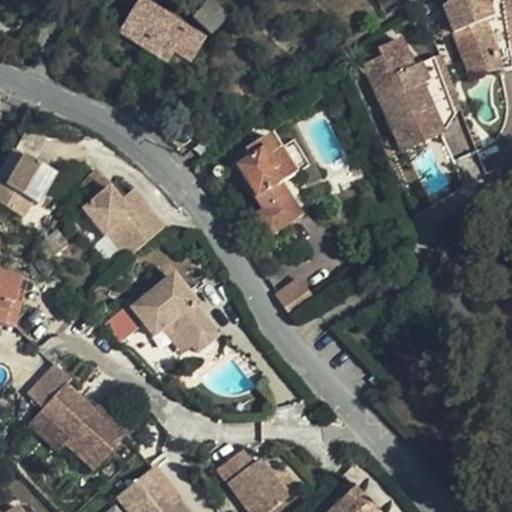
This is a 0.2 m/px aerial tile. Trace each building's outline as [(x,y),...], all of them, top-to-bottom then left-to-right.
[(204,40),(138,0),(117,33),(165,64),(172,54),(189,64),(204,40)] [(449,42),(463,75),(492,62),(478,28),(485,23),(478,9),(474,0),(450,0),(435,9),(449,42)] [(492,62),(496,70),(511,63),(511,44),(502,0),(497,0),(478,9),(485,23),(478,28),(492,62)] [(226,18),(208,1),(193,19),(210,34),(226,18)] [(430,91),(420,69),(413,71),(400,44),(377,55),(380,61),(364,69),(394,136),(408,130),(412,138),(437,127),(422,95),(430,91)] [(442,139),(457,111),(446,81),(436,62),(420,69),(430,91),(422,95),(437,127),(442,139)] [(492,62),(463,75),(466,84),(496,70),(492,62)] [(199,141),(179,122),(167,134),(186,153),(199,141)] [(403,156),(442,139),(437,127),(412,138),(408,130),(394,136),(403,156)] [(295,173),(279,149),(276,151),(267,137),(243,151),(247,158),(234,168),(261,211),(252,217),(265,238),(300,215),(279,185),(295,173)] [(22,160),(5,188),(0,185),(0,207),(20,219),(28,206),(34,208),(51,176),(22,160)] [(135,252),(162,230),(132,194),(119,204),(109,193),(83,214),(105,240),(108,238),(117,230),(135,252)] [(108,238),(126,259),(135,252),(117,230),(108,238)] [(0,326),(12,330),(19,305),(12,304),(18,281),(0,275),(0,326)] [(171,325),(191,350),(197,357),(198,355),(204,358),(210,357),(216,352),(216,348),(215,346),(217,340),(193,309),(196,308),(173,279),(131,311),(153,340),(162,332),(171,325)] [(275,296),(291,318),(314,303),(299,281),(275,296)] [(126,308),(106,319),(117,340),(137,330),(126,308)] [(186,354),(191,350),(171,325),(162,332),(181,355),(186,354)] [(135,449),(136,448),(108,422),(104,426),(78,402),(64,389),(40,415),(68,441),(63,447),(93,474),(106,490),(123,511),(180,511),(150,473),(135,449)] [(108,422),(82,398),(78,402),(104,426),(108,422)] [(68,441),(40,415),(27,428),(56,455),(63,447),(68,441)] [(241,454),(217,474),(248,511),(272,511),(286,500),(257,463),(253,467),(241,454)] [(367,511),(352,495),(333,511),(367,511)]
